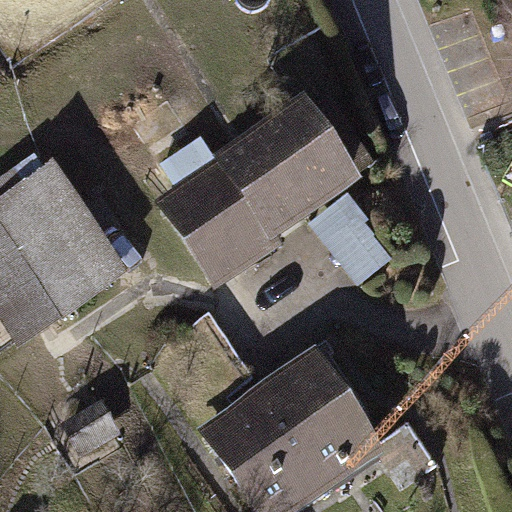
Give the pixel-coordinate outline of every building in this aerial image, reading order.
[(310,94),(156,201),(212,281),(366,174),(310,94)] [(0,199),(0,317),(20,347),(130,272),(54,162),(0,199)] [(355,221),(324,243),(361,294),(392,272),(355,221)] [(321,346),(198,428),(254,511),(295,511),(390,449),(321,346)] [(103,409),(61,431),(78,464),(120,441),(103,409)]
